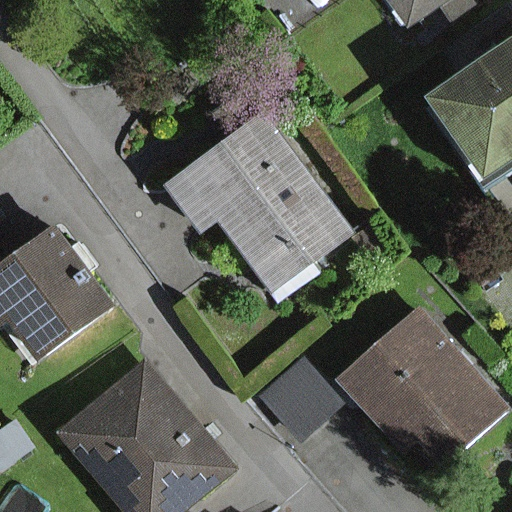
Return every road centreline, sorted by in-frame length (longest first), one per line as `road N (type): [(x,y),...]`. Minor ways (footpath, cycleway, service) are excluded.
road 1 (residential): [(325,511),(46,178)]
road 2 (residential): [(0,32),(163,242)]
